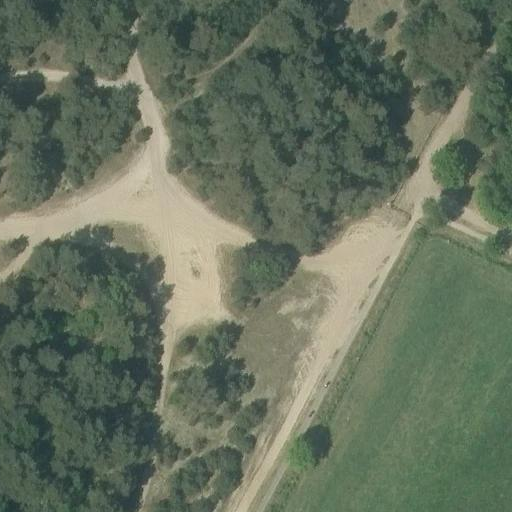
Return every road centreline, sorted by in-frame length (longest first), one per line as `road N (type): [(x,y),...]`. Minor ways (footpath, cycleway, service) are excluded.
road 1 (track): [(416,193),(235,511)]
road 2 (track): [(511,237),(416,193),(511,15)]
